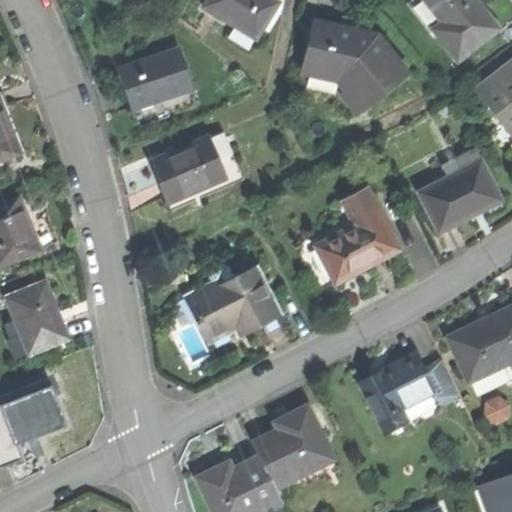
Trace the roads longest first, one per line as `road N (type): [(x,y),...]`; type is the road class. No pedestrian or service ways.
road 1 (residential): [(26,0),(62,79),(99,204),(138,449)]
road 2 (residential): [(138,449),(415,300),(511,237)]
road 3 (residential): [(13,511),(138,449)]
